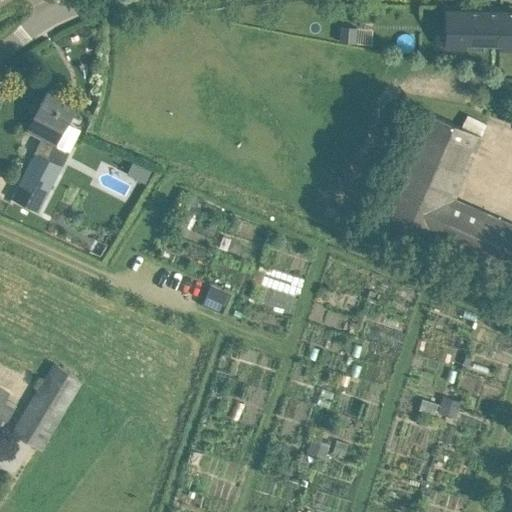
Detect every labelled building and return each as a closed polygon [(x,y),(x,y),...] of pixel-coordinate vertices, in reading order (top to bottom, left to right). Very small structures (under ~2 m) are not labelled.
[(500,41),(501,11),(447,10),(447,32),(465,32),(465,41),(500,41)] [(511,11),(501,11),(500,41),(511,40),(511,11)] [(340,25),(338,41),(355,42),(357,27),(340,25)] [(41,137),(12,196),(15,198),(36,209),(38,210),(62,165),(47,157),(62,127),(63,127),(66,121),(75,103),(47,89),(27,130),(41,137)] [(491,252),(507,210),(502,208),(507,196),(475,184),(460,225),(476,231),(471,245),(491,252)] [(205,302),(226,310),(233,290),(212,282),(205,302)] [(37,448),(80,378),(53,361),(10,431),(37,448)] [(0,405),(9,391),(0,384),(0,405)] [(455,417),(460,400),(443,395),(438,412),(455,417)] [(306,453),(324,459),(329,442),(311,437),(306,453)] [(348,443),(336,439),(332,452),(344,456),(348,443)]
